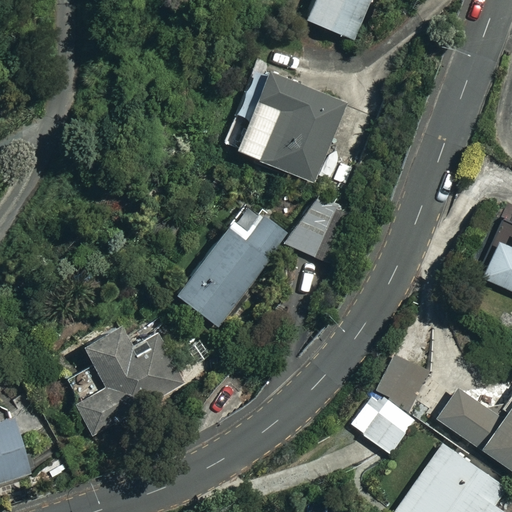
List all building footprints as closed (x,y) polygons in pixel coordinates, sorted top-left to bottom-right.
[(368,0),(299,0),(295,11),(353,36),(368,0)] [(341,101),(263,60),(221,139),(300,180),(341,101)] [(354,212),(310,188),(282,238),(326,262),(354,212)] [(284,231),(257,211),(239,236),(218,220),(167,286),(215,322),(284,231)] [(511,229),(498,223),(476,272),(511,287),(511,229)] [(72,337),(98,379),(68,397),(91,435),(180,381),(147,328),(126,341),(109,314),(72,337)] [(198,334),(182,345),(196,367),(213,356),(198,334)] [(426,372),(393,353),(375,386),(409,404),(426,372)] [(511,376),(491,409),(451,383),(431,414),(511,466),(511,376)] [(411,424),(367,390),(345,420),(388,454),(411,424)] [(1,402),(0,401),(0,476),(22,469),(1,402)] [(508,511),(491,500),(502,483),(436,438),(387,509),(391,511),(508,511)]
